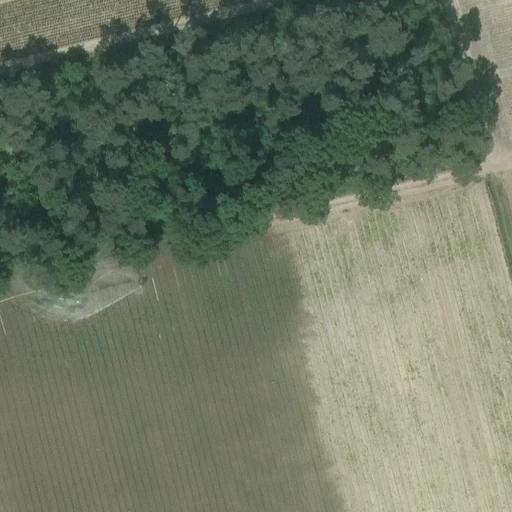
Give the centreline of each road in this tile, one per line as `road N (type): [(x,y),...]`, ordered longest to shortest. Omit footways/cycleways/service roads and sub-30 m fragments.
road 1 (track): [(498,163),(0,290)]
road 2 (track): [(498,163),(453,0)]
